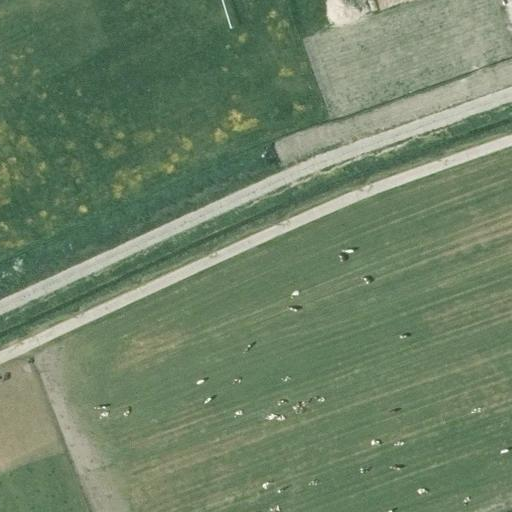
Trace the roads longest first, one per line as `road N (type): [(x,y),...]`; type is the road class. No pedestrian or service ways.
road 1 (track): [(511,137),(367,190),(0,357)]
road 2 (track): [(511,95),(299,171),(0,308)]
